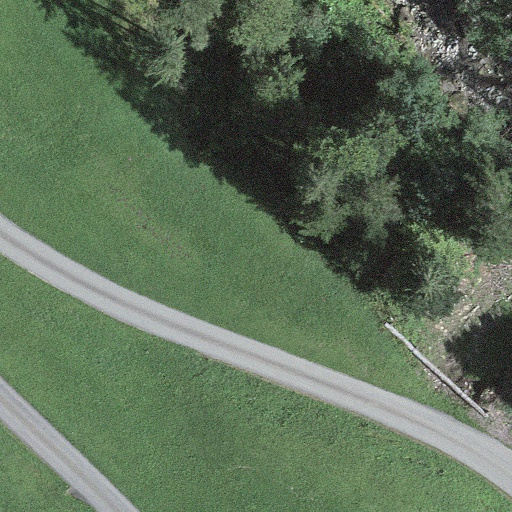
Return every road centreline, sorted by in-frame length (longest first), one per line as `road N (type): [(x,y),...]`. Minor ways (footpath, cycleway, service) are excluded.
road 1 (track): [(511,473),(448,436),(97,292),(0,235)]
road 2 (unclassified): [(0,401),(117,511)]
